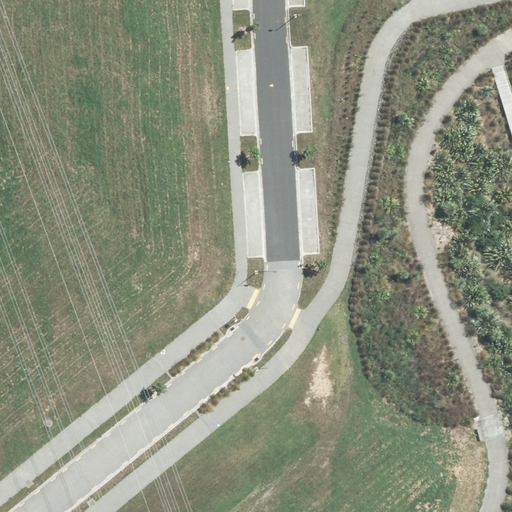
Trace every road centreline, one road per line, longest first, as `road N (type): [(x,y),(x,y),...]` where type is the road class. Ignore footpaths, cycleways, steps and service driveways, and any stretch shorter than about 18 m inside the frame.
road 1 (residential): [(283,258),(276,305),(245,342),(31,511)]
road 2 (residential): [(267,0),(283,258)]
